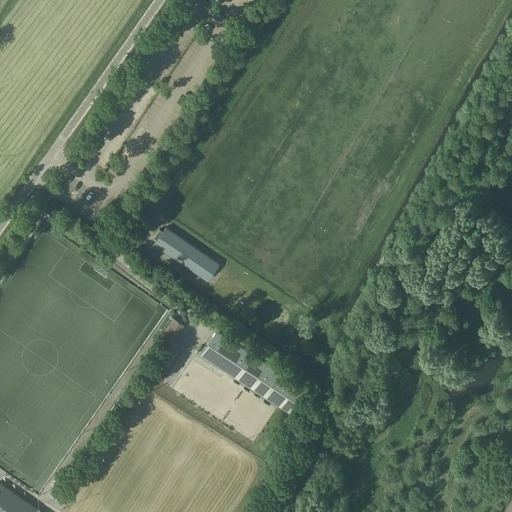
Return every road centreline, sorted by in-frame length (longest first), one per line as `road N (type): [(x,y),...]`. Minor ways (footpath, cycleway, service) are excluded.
road 1 (unclassified): [(0,230),(160,0)]
road 2 (unknown): [(78,185),(99,194),(113,185),(230,0)]
road 3 (unknown): [(78,185),(202,0)]
